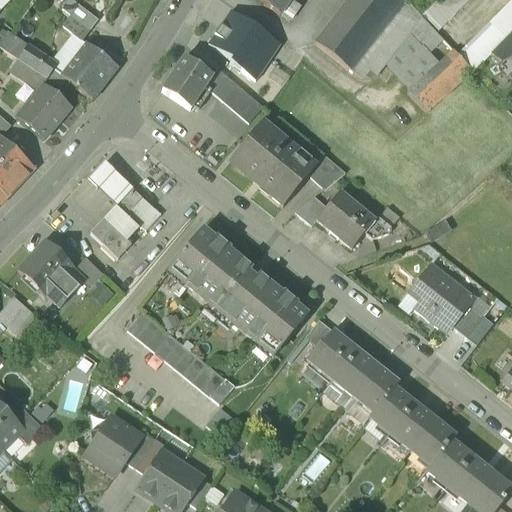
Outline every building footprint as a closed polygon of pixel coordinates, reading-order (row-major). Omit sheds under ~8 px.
[(249,0),(279,20),(279,19),(290,3),(292,0),(249,0)] [(350,0),(313,47),(359,83),(370,81),(373,78),(375,80),(384,67),(420,22),(400,0),(350,0)] [(454,19),(461,11),(450,0),(441,0),(438,3),(454,19)] [(450,0),(461,11),(469,3),(466,0),(450,0)] [(61,13),(70,20),(89,34),(97,24),(69,2),(61,13)] [(299,10),(290,3),(279,19),(288,25),(299,10)] [(446,27),(454,19),(438,3),(430,11),(446,27)] [(511,4),(489,28),(504,43),(511,35),(511,4)] [(437,35),(446,27),(430,11),(421,20),(437,35)] [(279,49),(229,15),(207,49),(230,65),(228,67),(254,85),(279,49)] [(80,45),(89,34),(70,20),(62,30),(80,45)] [(409,95),(452,55),(420,22),(384,67),(409,95)] [(489,28),(481,36),(496,52),(504,43),(489,28)] [(511,35),(504,43),(496,52),(492,56),(501,65),(511,54),(511,35)] [(0,52),(17,64),(18,64),(27,49),(9,38),(6,36),(4,39),(0,44),(0,52)] [(481,36),(473,44),(489,60),(492,56),(496,52),(481,36)] [(473,44),(465,52),(481,68),(489,60),(473,44)] [(61,79),(92,102),(115,71),(84,47),(61,79)] [(27,49),(18,64),(46,82),(56,67),(27,48),(27,49)] [(472,77),(481,68),(465,52),(457,60),(471,76),(472,77)] [(407,97),(426,117),(471,76),(457,60),(452,55),(409,95),(407,97)] [(161,95),(189,114),(204,92),(212,81),(183,62),(161,95)] [(43,88),(46,82),(18,64),(17,64),(9,76),(38,95),(43,88)] [(204,92),(221,106),(235,89),(219,75),(213,82),(212,81),(204,92)] [(16,121),(43,143),(70,110),(43,88),(38,95),(16,121)] [(261,111),(235,89),(221,106),(246,128),(261,111)] [(267,200),(281,212),(285,206),(305,182),(309,177),(308,176),(291,162),(296,156),(260,127),(231,162),(271,195),(267,200)] [(0,208),(34,173),(0,142),(0,208)] [(309,177),(305,182),(322,195),(344,178),(322,160),(308,176),(309,177)] [(85,185),(110,208),(127,189),(102,166),(85,185)] [(136,232),(124,220),(141,202),(127,189),(110,208),(114,211),(103,223),(125,245),(125,244),(136,232)] [(350,254),(363,238),(373,226),(371,225),(337,197),(325,212),(314,225),(315,226),(350,254)] [(160,219),(141,202),(124,220),(136,232),(139,229),(145,235),(160,219)] [(292,217),(310,232),(315,226),(314,225),(325,212),(312,202),(292,217)] [(374,221),(371,225),(373,226),(363,238),(370,244),(387,238),(390,235),(374,221)] [(130,249),(125,245),(103,223),(89,238),(116,264),(130,249)] [(271,361),(272,362),(304,323),(306,320),(305,319),(303,322),(297,318),(292,314),(295,310),(280,298),(277,301),(266,292),(268,290),(256,280),(253,284),(246,279),(250,275),(238,265),(236,268),(225,258),(228,255),(213,243),(210,246),(200,238),(202,235),(201,234),(198,237),(167,276),(168,277),(170,274),(185,286),(183,289),(256,349),(258,346),(273,358),(271,361)] [(16,275),(43,300),(70,271),(43,246),(16,275)] [(79,280),(90,290),(101,279),(84,263),(73,275),(79,280)] [(412,313),(437,333),(443,326),(451,332),(468,311),(474,303),(430,269),(406,298),(417,307),(412,313)] [(73,275),(70,271),(43,300),(53,308),(79,280),(73,275)] [(168,277),(183,289),(185,286),(170,274),(168,277)] [(256,280),(250,275),(246,279),(253,284),(256,280)] [(0,316),(0,325),(18,340),(35,321),(12,302),(0,316)] [(451,332),(465,343),(482,322),(468,311),(451,332)] [(126,335),(135,343),(150,324),(141,317),(126,335)] [(492,330),(482,322),(465,343),(475,351),(492,330)] [(135,343),(144,350),(159,332),(150,324),(135,343)] [(306,340),(318,349),(320,346),(322,348),(331,336),(318,325),(306,340)] [(445,340),(451,332),(443,326),(437,333),(445,340)] [(144,350),(153,358),(168,339),(159,332),(144,350)] [(331,388),(332,386),(331,386),(355,355),(331,336),(322,348),(320,346),(318,349),(305,365),(307,366),(317,375),(316,376),(331,388)] [(153,358),(163,365),(178,347),(168,339),(153,358)] [(256,349),(271,361),(273,358),(258,346),(256,349)] [(163,365),(172,373),(187,354),(178,347),(163,365)] [(172,373),(181,380),(196,362),(187,354),(172,373)] [(376,371),(355,355),(331,386),(332,386),(352,402),(376,371)] [(181,380),(190,388),(205,369),(196,362),(181,380)] [(190,388),(200,395),(215,376),(205,369),(190,388)] [(352,402),(371,418),(372,418),(392,392),(393,393),(397,388),(376,371),(352,402)] [(500,383),(504,387),(511,379),(506,375),(500,383)] [(200,395),(209,403),(224,384),(215,376),(200,395)] [(209,403),(218,410),(233,391),(224,384),(209,403)] [(413,409),(393,393),(392,392),(372,418),(371,418),(367,422),(389,439),(413,409)] [(15,439),(25,449),(41,433),(15,407),(4,419),(20,434),(15,439)] [(433,425),(413,409),(389,439),(409,455),(433,425)] [(219,413),(212,422),(230,436),(237,427),(219,413)] [(0,453),(1,454),(15,439),(20,434),(4,419),(0,414),(0,453)] [(223,444),(230,436),(212,422),(205,430),(223,444)] [(84,461),(114,481),(123,467),(139,443),(109,423),(102,434),(89,436),(91,450),(84,461)] [(454,442),(433,425),(409,455),(429,471),(450,446),(451,446),(454,442)] [(123,467),(133,474),(134,473),(153,444),(143,438),(139,443),(123,467)] [(163,451),(153,444),(134,473),(144,480),(160,456),(163,451)] [(470,462),(451,446),(450,446),(429,471),(425,476),(446,492),(470,462)] [(148,501),(156,506),(181,470),(160,456),(144,480),(134,494),(147,502),(148,501)] [(491,478),(470,462),(446,492),(466,509),(491,478)] [(202,484),(181,470),(156,506),(164,511),(182,511),(185,508),(201,485),(202,484)] [(511,495),(491,478),(466,509),(470,511),(498,511),(511,495)] [(185,508),(191,511),(196,511),(211,491),(201,485),(185,508)] [(223,511),(255,511),(233,497),(223,511)]
